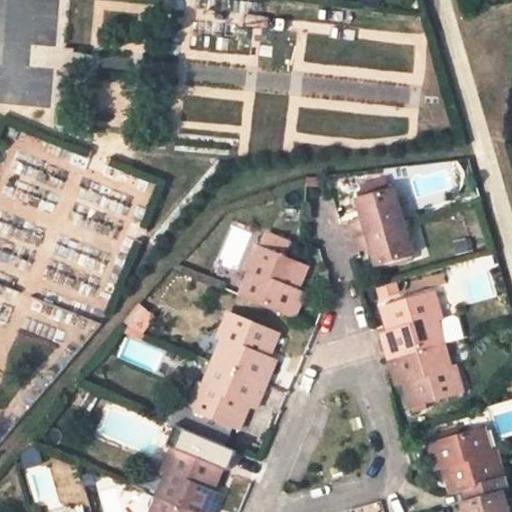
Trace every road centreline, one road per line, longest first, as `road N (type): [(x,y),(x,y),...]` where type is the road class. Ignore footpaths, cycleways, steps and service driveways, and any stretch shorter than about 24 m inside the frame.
road 1 (residential): [(271,511),(311,378),(358,358),(390,467),(370,490)]
road 2 (unknown): [(329,215),(358,358)]
